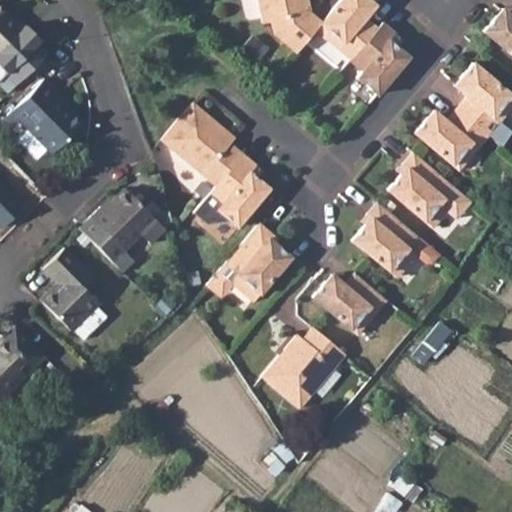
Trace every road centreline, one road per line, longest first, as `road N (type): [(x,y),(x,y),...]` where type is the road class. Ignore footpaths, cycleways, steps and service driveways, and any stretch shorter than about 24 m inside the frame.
road 1 (residential): [(64,0),(103,80),(112,160),(0,272)]
road 2 (residential): [(452,0),(441,43),(327,180)]
